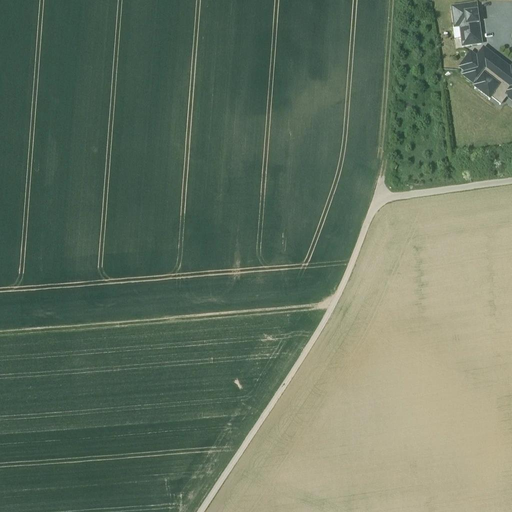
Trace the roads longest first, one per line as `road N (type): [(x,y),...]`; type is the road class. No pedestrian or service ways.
road 1 (track): [(0,341),(329,317)]
road 2 (track): [(211,511),(329,317)]
road 3 (track): [(374,211),(394,0)]
road 4 (track): [(374,211),(511,194)]
